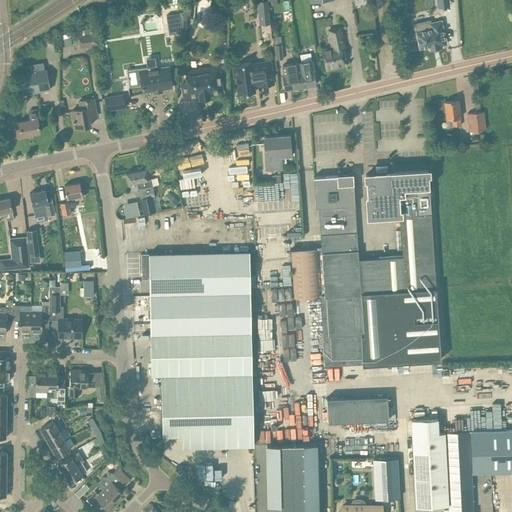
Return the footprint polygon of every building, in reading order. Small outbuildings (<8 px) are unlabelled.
[(193,23),(194,0),(184,0),(181,47),(184,50),(188,50),(191,48),(191,44),(188,41),(190,23),(193,23)] [(270,0),(262,0),(263,1),(262,1),(266,38),(272,38),(268,0),(270,0)] [(239,4),(236,1),(232,2),(230,5),(231,9),(233,11),(237,11),(240,7),(239,4)] [(251,1),(240,1),(240,9),(251,9),(251,1)] [(429,20),(414,24),(420,48),(427,46),(430,46),(430,49),(442,46),(442,45),(447,44),(441,20),(430,23),(429,20)] [(322,49),(327,69),(345,65),(342,54),(345,53),(339,28),(329,30),(332,47),(322,49)] [(95,33),(78,36),(81,47),(97,44),(95,33)] [(274,45),(276,60),(284,59),(282,44),(274,45)] [(139,78),(137,80),(138,82),(138,84),(140,85),(142,85),(143,92),(172,88),(169,66),(158,68),(156,59),(155,59),(154,56),(146,57),(147,65),(149,64),(149,66),(147,66),(148,69),(140,71),(141,78),(139,78)] [(299,62),(300,67),(301,74),(302,74),(304,80),(299,81),(300,87),(316,84),(312,60),(299,62)] [(274,84),(271,63),(251,66),(251,62),(233,65),(235,79),(236,78),(237,84),(238,84),(239,94),(255,92),(254,84),(260,83),(260,86),(274,84)] [(299,62),(282,65),(284,76),(282,76),(283,79),(284,89),(300,87),(299,81),(304,80),(302,74),(301,74),(300,67),(299,62)] [(186,83),(182,83),(184,98),(222,92),(218,65),(184,70),(186,83)] [(47,70),(15,75),(19,94),(50,89),(47,70)] [(125,107),(123,94),(105,97),(107,110),(125,107)] [(72,110),(75,128),(91,125),(89,113),(96,112),(94,98),(79,101),(80,109),(72,110)] [(461,125),(458,100),(444,102),(446,119),(452,118),(453,126),(461,125)] [(40,132),(36,109),(29,111),(31,119),(19,121),(20,128),(16,129),(18,138),(29,136),(29,134),(40,132)] [(483,111),(467,112),(470,130),(485,129),(483,111)] [(274,163),(274,169),(281,168),(281,156),(291,155),(289,135),(264,136),(266,164),(274,163)] [(179,146),(182,163),(200,159),(197,142),(179,146)] [(234,151),(221,153),(224,168),(227,168),(229,183),(241,181),(241,176),(251,175),(247,143),(233,144),(234,151)] [(207,161),(178,165),(183,204),(190,204),(189,192),(210,190),(209,183),(194,185),(193,179),(209,177),(207,161)] [(129,183),(137,182),(144,214),(155,212),(152,196),(155,196),(153,186),(148,187),(147,179),(148,179),(146,168),(126,172),(129,183)] [(367,195),(365,195),(366,217),(400,215),(403,255),(379,256),(385,363),(441,359),(509,355),(501,232),(432,236),(430,196),(429,186),(429,180),(428,170),(385,173),(385,169),(378,169),(379,173),(365,174),(366,184),(367,195)] [(255,189),(256,200),(286,199),(285,195),(292,195),(292,187),(297,187),(296,172),(271,173),(272,188),(255,189)] [(363,333),(353,174),(314,177),(315,207),(318,207),(324,297),(325,296),(328,336),(322,336),(324,366),(362,364),(361,334),(363,333)] [(83,197),(80,182),(64,185),(67,198),(74,197),(75,199),(83,197)] [(35,217),(47,214),(47,215),(55,214),(50,190),(46,191),(45,189),(30,193),(33,206),(32,206),(35,217)] [(12,211),(9,197),(0,199),(0,213),(5,213),(6,220),(14,219),(12,211)] [(169,204),(173,208),(179,201),(175,198),(169,204)] [(71,214),(69,202),(60,203),(63,215),(71,214)] [(254,219),(153,221),(154,253),(159,253),(249,251),(255,251),(254,219)] [(36,229),(26,230),(29,256),(39,254),(36,229)] [(12,258),(0,259),(1,270),(29,267),(26,236),(10,238),(12,258)] [(319,296),(315,247),(291,249),(294,298),(319,296)] [(154,253),(149,253),(142,253),(142,279),(150,279),(150,294),(250,292),(249,251),(159,253),(154,253)] [(61,286),(49,286),(49,299),(51,299),(51,310),(60,310),(61,286)] [(93,295),(93,287),(81,287),(81,295),(93,295)] [(266,316),(293,314),(293,301),(292,287),(265,288),(266,316)] [(250,292),(150,294),(150,333),(251,331),(250,292)] [(42,311),(31,311),(31,332),(41,332),(42,318),(49,318),(49,301),(42,301),(42,311)] [(31,305),(13,305),(13,307),(13,318),(20,318),(19,332),(31,332),(31,311),(31,305)] [(13,307),(0,306),(0,333),(5,334),(6,319),(13,319),(13,318),(13,307)] [(82,318),(59,318),(58,337),(82,338),(82,318)] [(282,318),(282,329),(294,328),(294,318),(282,318)] [(251,331),(150,333),(151,374),(161,374),(251,371),(251,331)] [(0,368),(10,369),(10,358),(0,357),(0,368)] [(257,388),(267,388),(266,357),(256,357),(257,388)] [(0,386),(4,387),(4,380),(10,380),(10,369),(0,368),(0,386)] [(88,388),(88,370),(70,369),(70,387),(65,387),(65,393),(70,393),(70,396),(78,396),(78,387),(88,388)] [(47,392),(48,370),(36,370),(36,384),(29,384),(29,397),(36,397),(36,392),(47,392)] [(64,403),(65,385),(58,384),(58,370),(48,370),(47,392),(47,397),(57,397),(57,403),(64,403)] [(102,371),(95,371),(97,400),(104,400),(102,371)] [(251,371),(161,374),(162,434),(182,434),(183,446),(253,445),(251,371)] [(387,395),(326,397),(327,422),(388,420),(387,395)] [(284,428),(297,428),(297,423),(302,423),(302,414),(284,415),(284,428)] [(91,425),(96,422),(93,417),(88,420),(91,425)] [(437,417),(411,419),(415,506),(448,505),(448,511),(472,511),(471,472),(511,470),(511,429),(438,432),(437,417)] [(40,428),(46,438),(59,430),(63,428),(63,427),(59,420),(55,422),(54,420),(49,423),(40,428)] [(59,430),(46,438),(51,447),(65,440),(59,430)] [(102,435),(97,436),(101,448),(105,444),(102,435)] [(65,440),(51,447),(57,457),(70,449),(65,440)] [(317,511),(316,444),(266,445),(268,505),(267,505),(281,505),(280,511),(289,511),(293,511),(292,511),(317,511)] [(71,456),(58,463),(63,473),(77,465),(71,456)] [(398,457),(372,459),(375,499),(400,498),(398,457)] [(77,465),(63,473),(69,483),(82,475),(77,465)] [(130,479),(118,467),(113,473),(108,471),(106,477),(103,476),(97,482),(104,488),(103,489),(117,503),(125,495),(121,491),(127,485),(126,484),(130,479)] [(335,476),(332,479),(332,483),(335,486),(339,486),(342,483),(342,479),(339,476),(335,476)] [(84,493),(80,488),(75,492),(79,497),(84,493)] [(117,503),(103,489),(98,494),(94,491),(87,499),(96,508),(102,503),(110,511),(117,503)] [(381,511),(381,506),(366,506),(366,503),(364,500),(361,498),(356,499),(353,499),(351,502),(351,506),(342,506),(342,510),(339,510),(337,511),(381,511)]
